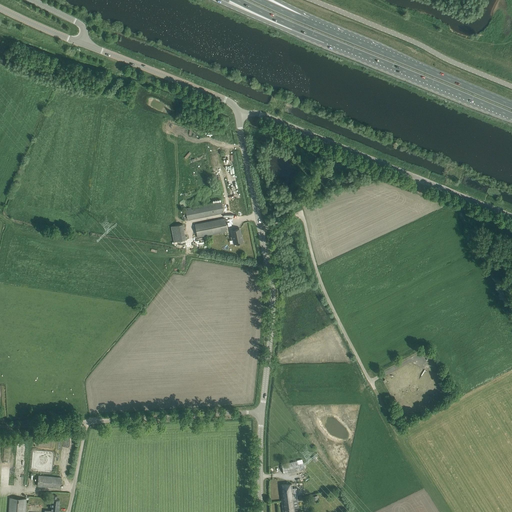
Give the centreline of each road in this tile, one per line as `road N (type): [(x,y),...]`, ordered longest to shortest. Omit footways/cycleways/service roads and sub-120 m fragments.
road 1 (tertiary): [(261,411),(271,292),(237,114)]
road 2 (unclassified): [(511,217),(260,113),(237,114)]
road 3 (unclassified): [(311,0),(511,86)]
road 4 (trunk): [(511,105),(313,24)]
road 5 (trunk): [(330,42),(511,116)]
road 6 (unclassified): [(85,422),(261,411)]
road 7 (tertiary): [(237,114),(232,103),(82,43)]
road 8 (trunk): [(217,0),(330,42)]
